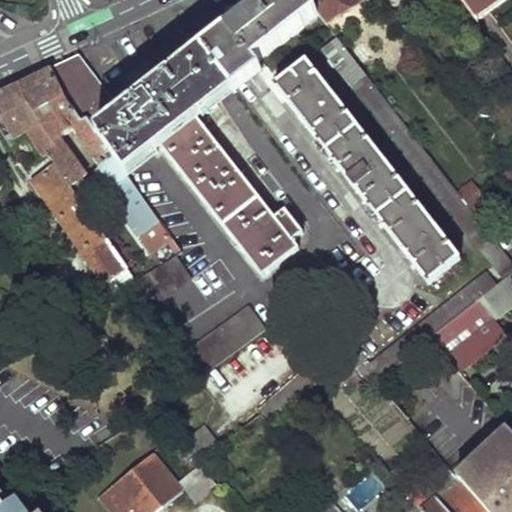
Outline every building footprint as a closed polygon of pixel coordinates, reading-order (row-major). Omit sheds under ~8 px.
[(232,91),(236,96),(263,74),(258,66),(320,17),(307,0),(271,0),(203,54),(232,91)] [(307,0),(320,17),(327,25),(364,4),(361,0),(307,0)] [(471,19),(457,0),(444,0),(463,26),(471,19)] [(457,0),(471,19),(497,0),(457,0)] [(497,0),(471,19),(476,25),(510,0),(497,0)] [(457,192),(339,41),(324,53),(352,91),(355,89),(507,280),(511,275),(511,262),(474,214),(457,192)] [(76,58),(51,70),(59,81),(125,176),(160,148),(195,122),(217,103),(232,91),(203,54),(185,67),(121,117),(76,58)] [(459,263),(307,65),(275,90),(428,289),(459,263)] [(49,157),(70,189),(86,178),(61,141),(76,131),(100,166),(97,176),(141,238),(159,225),(125,176),(59,81),(51,70),(33,78),(15,87),(58,152),(49,157)] [(0,94),(0,109),(18,139),(28,135),(44,160),(49,157),(58,152),(15,87),(0,94)] [(229,166),(195,122),(160,148),(263,282),(300,255),(292,245),(302,238),(284,215),(274,223),(239,177),(245,173),(235,161),(229,166)] [(129,290),(137,285),(70,189),(49,157),(44,160),(28,171),(114,300),(129,290)] [(511,176),(509,172),(497,182),(511,199),(511,176)] [(470,182),(457,192),(474,214),(487,204),(470,182)] [(8,234),(37,279),(51,270),(22,226),(8,234)] [(129,290),(146,313),(193,282),(178,259),(137,285),(129,290)] [(480,300),(498,286),(488,275),(359,375),(370,387),(432,339),(480,300)] [(498,286),(480,300),(505,332),(511,326),(511,275),(507,280),(498,286)] [(70,329),(84,320),(71,299),(56,308),(70,329)] [(432,339),(461,375),(509,336),(505,332),(480,300),(432,339)] [(197,382),(268,330),(251,309),(181,360),(197,382)] [(346,360),(356,371),(368,361),(347,338),(261,414),(264,416),(271,425),(346,360)] [(181,438),(166,423),(154,434),(166,450),(181,438)] [(202,465),(223,448),(208,429),(186,446),(202,465)] [(466,471),(458,478),(460,482),(485,511),(511,511),(511,432),(510,430),(502,438),(466,471)] [(499,434),(463,468),(466,471),(502,438),(499,434)] [(109,511),(148,511),(180,488),(157,457),(127,480),(100,501),(109,511)] [(432,505),(401,465),(390,475),(417,508),(424,504),(428,508),(432,505)] [(205,469),(203,466),(181,484),(183,486),(205,469)] [(205,469),(183,486),(198,505),(219,487),(205,469)] [(355,511),(358,511),(385,492),(370,473),(342,495),(355,511)] [(485,511),(460,482),(437,502),(445,511),(485,511)] [(180,488),(148,511),(164,511),(187,495),(180,488)] [(0,495),(0,511),(3,511),(9,508),(0,495)] [(3,511),(28,511),(19,500),(9,508),(3,511)] [(445,511),(437,502),(432,505),(428,508),(424,504),(417,508),(420,511),(445,511)]
